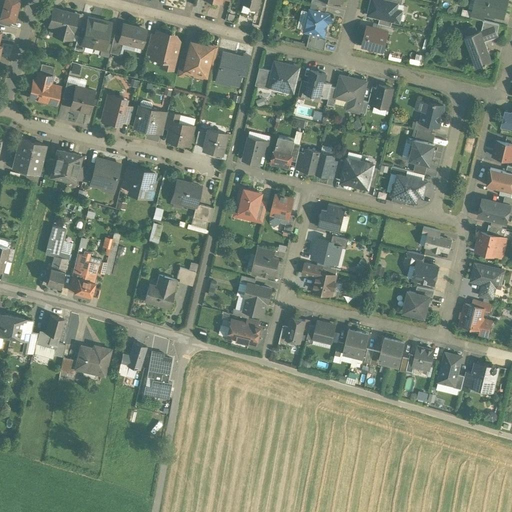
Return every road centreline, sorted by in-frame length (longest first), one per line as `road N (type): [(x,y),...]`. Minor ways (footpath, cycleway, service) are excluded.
road 1 (track): [(511,437),(185,340)]
road 2 (residential): [(2,106),(36,132),(227,176)]
road 3 (residential): [(185,340),(0,288)]
road 4 (track): [(185,340),(154,511)]
road 5 (residential): [(283,299),(440,339)]
road 6 (residential): [(93,0),(250,36)]
road 7 (residential): [(431,217),(460,225),(465,236),(440,339)]
road 8 (residential): [(431,217),(464,91)]
road 9 (residential): [(464,91),(339,64)]
road 10 (residential): [(310,189),(431,217)]
